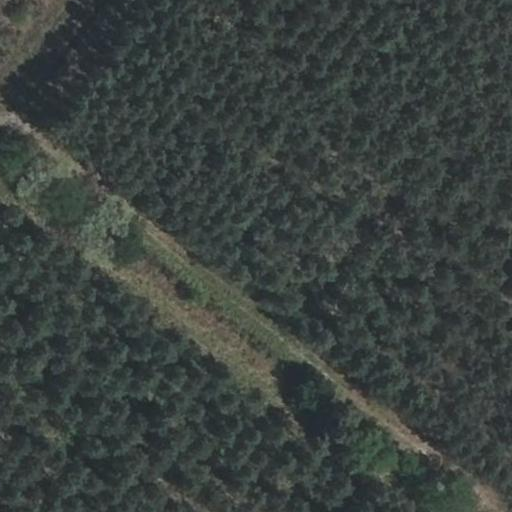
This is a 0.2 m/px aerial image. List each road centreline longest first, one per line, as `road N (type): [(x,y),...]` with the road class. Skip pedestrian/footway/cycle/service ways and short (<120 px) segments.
road 1 (track): [(0,103),(511,510)]
road 2 (track): [(79,0),(0,99)]
